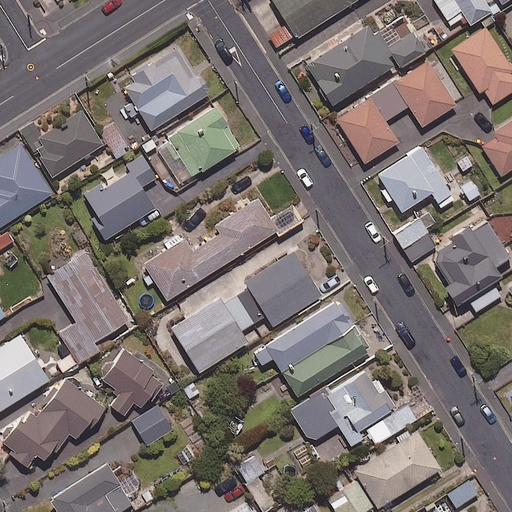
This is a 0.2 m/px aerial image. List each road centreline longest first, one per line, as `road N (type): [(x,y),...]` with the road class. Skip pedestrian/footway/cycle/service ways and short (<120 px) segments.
road 1 (residential): [(511,476),(208,0)]
road 2 (tertiary): [(165,0),(45,75)]
